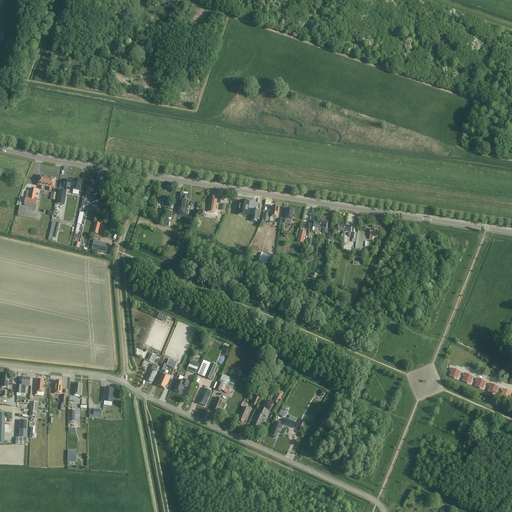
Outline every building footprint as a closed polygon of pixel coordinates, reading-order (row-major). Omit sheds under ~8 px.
[(46,187),(47,177),(39,176),(37,185),(41,186),(40,189),(42,190),(43,187),(46,187)] [(54,189),(56,179),(47,177),(46,187),(49,188),(48,191),(50,191),(51,188),(54,189)] [(66,188),(71,188),(71,187),(73,187),(72,190),(80,191),(81,181),(74,180),(74,183),(72,182),(72,181),(67,180),(66,188)] [(93,193),(95,183),(88,182),(85,197),(90,198),(90,193),(93,193)] [(26,197),(35,199),(37,189),(31,188),(30,192),(27,192),(26,197)] [(171,196),(172,191),(163,189),(162,195),(162,197),(167,197),(166,200),(170,201),(171,198),(170,198),(171,196)] [(64,205),(66,192),(59,191),(57,204),(64,205)] [(174,214),(187,216),(189,201),(190,194),(181,193),(180,198),(176,198),(174,214)] [(25,203),(36,205),(38,199),(35,199),(26,197),(25,203)] [(217,199),(215,199),(216,198),(211,197),(211,199),(209,198),(207,212),(209,213),(209,217),(212,218),(213,213),(215,214),(217,199)] [(238,211),(237,215),(246,216),(247,213),(248,204),(249,202),(240,201),(239,207),(238,211)] [(36,209),(24,207),(20,206),(18,216),(39,220),(40,213),(35,212),(36,209)] [(279,207),(272,206),(270,218),(277,219),(279,207)] [(292,221),(294,210),(286,209),(284,220),(285,220),(285,223),(291,224),(291,221),(292,221)] [(183,230),(191,232),(194,224),(185,222),(183,230)] [(373,237),(378,238),(379,231),(371,229),(369,239),(373,240),(373,237)] [(297,242),(304,244),(307,232),(300,230),(297,242)] [(360,254),(362,254),(365,232),(358,231),(355,250),(361,251),(360,254)] [(92,250),(106,253),(108,245),(94,241),(92,250)] [(251,249),(253,255),(260,252),(257,246),(255,248),(251,249)] [(270,266),(274,258),(262,253),(258,261),(270,266)] [(147,360),(153,363),(156,356),(150,353),(147,360)] [(169,359),(166,366),(174,369),(177,363),(169,359)] [(205,377),(211,364),(204,361),(198,374),(205,377)] [(275,365),(267,361),(264,367),(272,371),(275,365)] [(187,371),(195,374),(198,367),(190,364),(187,371)] [(211,364),(205,377),(211,380),(217,366),(211,364)] [(452,371),(450,375),(458,378),(461,372),(451,368),(450,371),(452,371)] [(157,372),(150,369),(146,378),(147,379),(146,381),(151,383),(151,382),(153,382),(157,372)] [(465,376),(463,380),(471,383),(474,377),(464,373),(463,376),(465,376)] [(171,377),(163,374),(157,386),(164,389),(166,385),(167,385),(171,377)] [(183,380),(184,378),(180,376),(174,390),(181,394),(184,387),(187,388),(189,383),(183,380)] [(225,382),(223,385),(221,390),(227,393),(230,388),(232,389),(233,386),(228,383),(230,378),(228,377),(225,382)] [(29,387),(30,379),(22,378),(21,386),(17,385),(17,393),(25,394),(26,386),(29,387)] [(477,382),(476,385),(484,388),(486,382),(477,378),(476,381),(477,382)] [(44,380),(38,379),(38,380),(36,380),(35,395),(43,396),(44,385),(43,385),(44,380)] [(62,388),(62,382),(56,381),(56,384),(54,383),(53,394),(50,394),(50,398),(52,398),(53,396),(54,396),(54,394),(61,395),(62,388)] [(81,384),(76,383),(76,384),(74,384),(73,395),(81,396),(82,386),(81,386),(81,384)] [(490,387),(488,390),(496,393),(499,387),(490,383),(488,386),(490,387)] [(105,388),(104,399),(112,400),(113,390),(112,390),(112,389),(105,388)] [(212,392),(204,388),(200,398),(201,398),(198,404),(205,407),(212,392)] [(509,398),(511,392),(502,389),(501,391),(503,392),(501,395),(509,398)] [(273,402),(278,405),(283,396),(278,393),(273,402)] [(260,398),(255,396),(251,405),(256,407),(260,398)] [(224,401),(216,397),(211,409),(219,413),(224,401)] [(268,411),(259,407),(251,426),(253,427),(252,427),(257,429),(258,428),(259,428),(263,419),(261,418),(262,415),(266,417),(268,411)] [(245,420),(246,421),(249,415),(248,414),(249,410),(244,408),(238,421),(243,424),(245,420)] [(284,424),(298,430),(300,425),(296,423),(297,419),(290,416),(288,419),(286,418),(284,424)] [(28,421),(19,421),(19,438),(26,438),(28,438),(28,421)] [(285,431),(285,430),(282,429),(283,426),(275,423),(270,434),(271,434),(270,436),(276,438),(278,433),(280,434),(280,432),(283,434),(284,433),(285,431)] [(68,451),(67,463),(76,463),(77,451),(68,451)]
